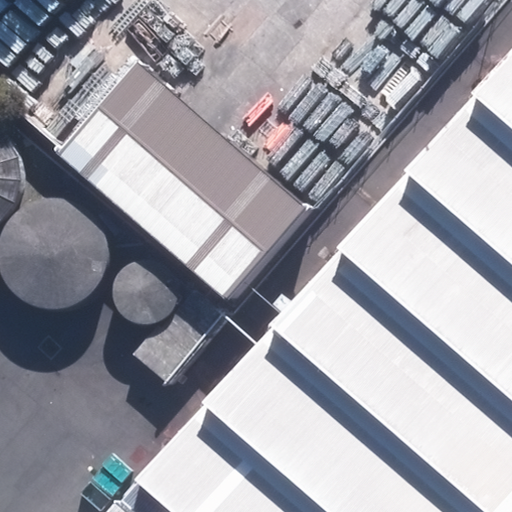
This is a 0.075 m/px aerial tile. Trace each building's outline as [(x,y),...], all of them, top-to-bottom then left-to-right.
[(233,310),(223,302),(302,210),(133,63),(188,0),(0,0),(0,108),(153,241),(100,302),(145,341),(130,359),(165,389),(233,310)] [(302,0),(409,93),(489,0),(302,0)] [(511,511),(511,88),(139,511),(511,511)] [(24,184),(24,174),(23,164),(20,154),(16,145),(10,137),(2,131),(0,129),(0,222),(5,218),(12,211),(17,203),(21,194),(24,184)] [(114,264),(115,254),(114,244),(111,235),(106,226),(100,218),(93,211),(85,206),(76,202),(66,199),(56,199),(46,200),(37,203),(28,207),(20,213),(13,221),(7,229),(3,238),(1,248),(0,258),(2,268),(4,277),(9,286),(15,294),(22,301),(31,306),(40,310),(49,313),(59,313),(69,312),(79,309),(88,305),(96,299),(103,292),(108,283),(112,274),(114,264)]
